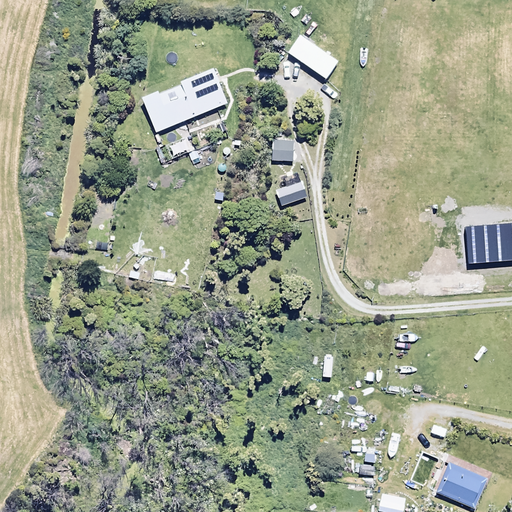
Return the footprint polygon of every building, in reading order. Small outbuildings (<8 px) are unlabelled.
[(301,37),(279,69),(288,75),(298,61),(327,81),(339,63),(301,37)] [(228,105),(214,72),(144,101),(157,134),(228,105)] [(188,151),(185,143),(172,148),(175,156),(188,151)] [(365,442),(348,441),(347,456),(364,457),(365,442)] [(488,481),(450,465),(438,494),(476,510),(488,481)]
